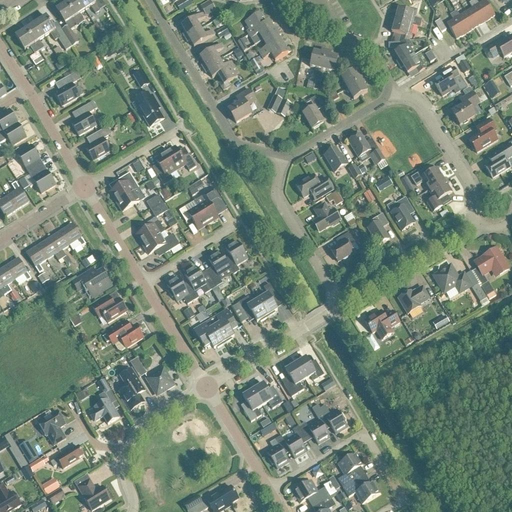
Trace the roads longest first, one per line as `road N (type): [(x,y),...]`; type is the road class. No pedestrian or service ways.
road 1 (unclassified): [(285,160),(229,138),(146,0)]
road 2 (residential): [(471,224),(470,190),(417,101),(387,95)]
road 3 (residential): [(338,304),(278,206),(285,160)]
road 4 (residential): [(84,187),(0,50)]
road 5 (residential): [(206,389),(338,304)]
road 6 (residential): [(338,304),(471,224)]
road 7 (residential): [(206,389),(141,284)]
road 8 (residential): [(387,95),(366,45),(339,34),(319,0)]
road 9 (residential): [(269,493),(206,389)]
road 10 (residential): [(285,160),(387,95)]
